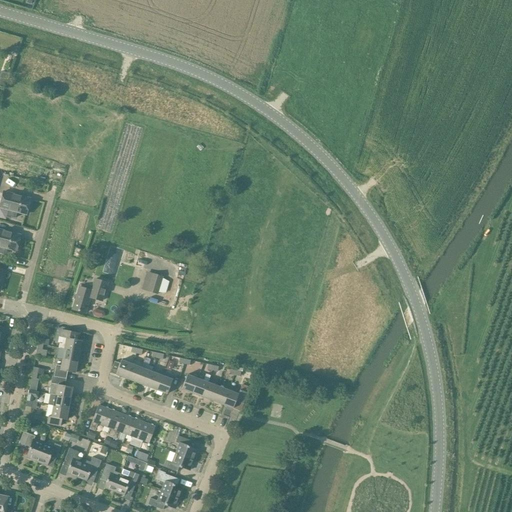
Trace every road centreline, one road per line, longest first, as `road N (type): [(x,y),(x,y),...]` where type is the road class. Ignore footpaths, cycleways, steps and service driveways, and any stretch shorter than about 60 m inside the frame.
road 1 (tertiary): [(0,11),(208,77),(290,128),(370,216),(421,323)]
road 2 (residential): [(194,511),(222,437),(99,386),(106,330),(36,311)]
road 3 (tertiary): [(434,511),(438,417),(421,323)]
road 4 (residential): [(1,467),(36,311)]
